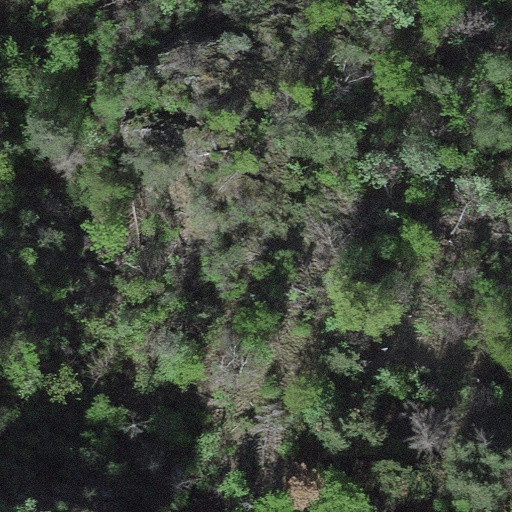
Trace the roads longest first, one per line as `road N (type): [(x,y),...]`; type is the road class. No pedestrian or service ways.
road 1 (motorway): [(431,511),(251,0)]
road 2 (motorway): [(0,213),(93,511)]
